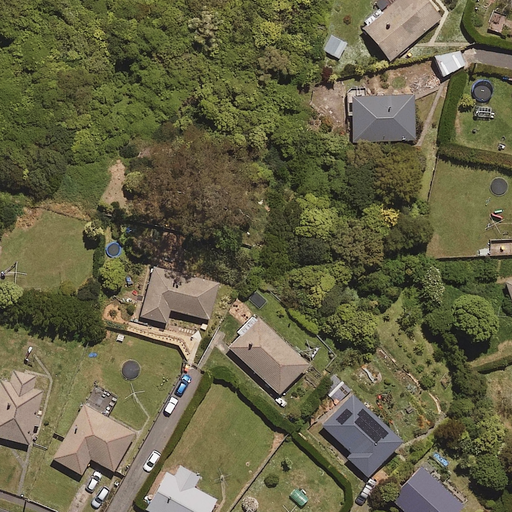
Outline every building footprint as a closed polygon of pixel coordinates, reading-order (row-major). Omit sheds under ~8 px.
[(429,0),(381,0),(358,20),(387,55),(439,11),(429,0)] [(327,28),(319,44),(335,53),(344,38),(327,28)] [(461,60),(455,41),(431,50),(438,69),(461,60)] [(409,131),(408,85),(346,86),(347,133),(409,131)] [(204,312),(212,271),(148,258),(136,312),(163,318),(166,304),(204,312)] [(511,279),(501,284),(511,311),(511,310),(511,279)] [(305,359),(253,311),(224,342),(276,390),(305,359)] [(0,432),(25,439),(30,421),(34,422),(37,410),(32,409),(39,383),(26,381),(30,367),(6,361),(3,373),(0,372),(0,432)] [(95,381),(84,400),(78,397),(48,452),(76,468),(85,451),(109,464),(130,426),(107,413),(117,394),(95,381)] [(399,439),(349,394),(320,427),(350,454),(345,459),(365,476),(399,439)] [(195,471),(167,456),(141,506),(151,511),(203,511),(212,496),(189,483),(195,471)] [(451,511),(459,503),(417,465),(386,500),(400,511),(451,511)] [(262,511),(252,502),(242,511),(262,511)]
